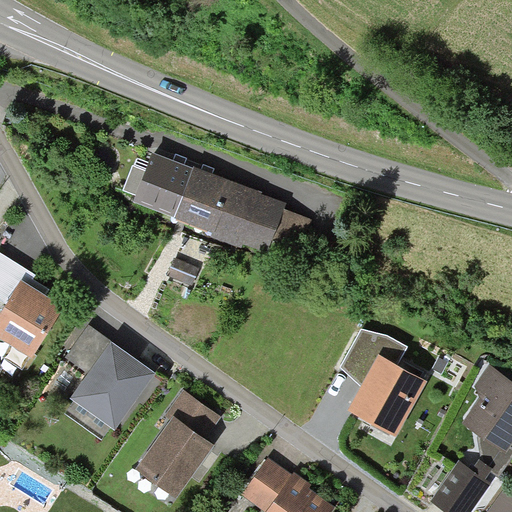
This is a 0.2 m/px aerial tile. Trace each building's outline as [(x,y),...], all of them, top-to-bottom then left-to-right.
[(136,194),(134,201),(269,253),(275,237),(286,209),(288,203),(153,151),(145,171),(133,167),(125,189),(136,194)] [(286,209),(275,237),(302,247),(312,219),(286,209)] [(0,295),(4,298),(18,276),(26,281),(31,272),(0,252),(0,295)] [(175,257),(168,274),(193,284),(200,267),(175,257)] [(4,298),(0,304),(0,332),(27,349),(57,301),(26,281),(18,276),(4,298)] [(86,375),(71,397),(116,431),(154,377),(88,328),(65,360),(86,375)] [(361,328),(341,367),(363,386),(349,411),(395,436),(426,382),(397,366),(408,347),(388,334),(361,328)] [(481,399),(463,421),(480,435),(483,462),(494,469),(491,472),(499,478),(511,458),(511,445),(511,444),(511,381),(489,366),(475,385),(481,399)] [(173,416),(205,439),(220,418),(182,391),(167,412),(173,416)] [(173,416),(136,468),(176,498),(215,446),(205,439),(173,416)] [(266,511),(292,475),(269,458),(243,494),(266,511)] [(459,462),(432,500),(448,511),(470,511),(491,483),(486,480),(491,472),(494,469),(483,462),(478,458),(470,469),(459,462)] [(266,511),(265,511),(330,511),(335,506),(292,475),(266,511)] [(511,511),(511,488),(506,484),(486,511),(511,511)]
